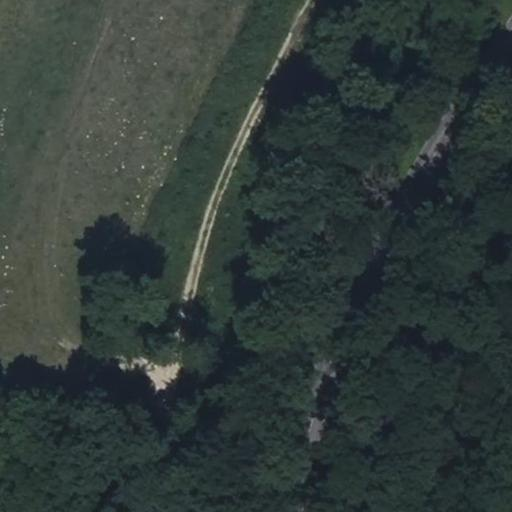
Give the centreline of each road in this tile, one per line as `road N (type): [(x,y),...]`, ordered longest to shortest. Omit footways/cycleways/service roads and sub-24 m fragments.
road 1 (tertiary): [(495,0),(451,58),(348,266),(287,511)]
road 2 (track): [(134,511),(183,264),(312,0)]
